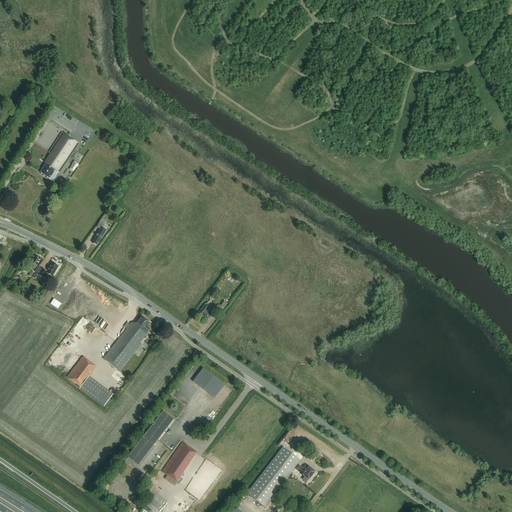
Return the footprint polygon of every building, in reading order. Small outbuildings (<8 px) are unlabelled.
[(49,153),(50,154),(44,163),(46,164),(41,172),(50,178),(55,170),(59,172),(59,173),(79,144),(62,133),(49,153)] [(55,170),(50,178),(53,181),(59,172),(55,170)] [(106,231),(102,228),(105,223),(100,220),(96,228),(99,230),(94,238),(95,239),(92,244),(93,244),(93,245),(94,246),(95,245),(96,246),(98,243),(106,231)] [(37,266),(41,259),(35,256),(33,260),(29,267),(32,268),(35,270),(37,266)] [(39,267),(35,273),(38,275),(41,277),(42,278),(45,273),(52,277),(58,266),(51,262),(46,271),(42,269),(39,267)] [(214,295),(211,292),(206,298),(210,301),(214,295)] [(198,313),(207,320),(214,311),(210,307),(211,305),(207,303),(206,305),(205,304),(198,313)] [(148,327),(151,323),(142,316),(137,323),(131,322),(129,324),(126,328),(103,358),(119,371),(143,340),(142,339),(150,329),(148,327)] [(88,377),(96,367),(83,356),(67,377),(80,388),(79,389),(103,407),(112,396),(88,377)] [(213,398),(223,385),(202,369),(193,382),(213,398)] [(154,446),(174,419),(163,411),(143,437),(154,446)] [(138,466),(154,446),(143,437),(127,458),(138,466)] [(180,477),(186,468),(196,453),(182,443),(161,472),(176,482),(180,477)] [(315,472),(310,468),(309,467),(308,469),(305,466),(303,469),(302,468),(298,465),(301,461),(283,447),(247,494),(265,507),(267,509),(271,503),(269,502),(295,469),(303,475),(305,477),(303,480),(306,482),(308,480),(315,472)] [(150,497),(154,491),(157,488),(151,484),(145,492),(150,497)] [(154,491),(150,497),(144,504),(153,511),(157,511),(166,500),(154,491)]
